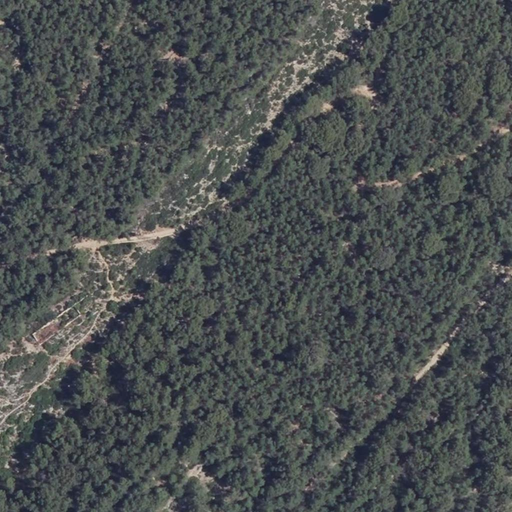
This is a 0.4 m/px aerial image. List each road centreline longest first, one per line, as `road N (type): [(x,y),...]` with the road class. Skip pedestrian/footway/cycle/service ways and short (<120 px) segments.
road 1 (track): [(511,130),(412,186),(368,193),(358,186),(374,95),(359,92),(332,103),(259,192),(210,223),(82,245),(0,270)]
road 2 (track): [(291,511),(375,433),(475,306),(511,273)]
road 3 (track): [(0,217),(54,154),(137,0)]
